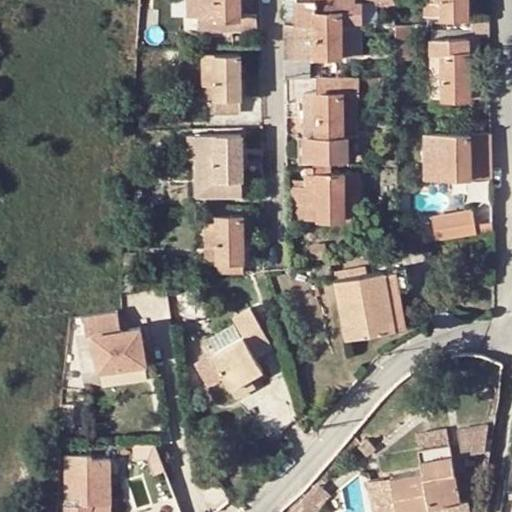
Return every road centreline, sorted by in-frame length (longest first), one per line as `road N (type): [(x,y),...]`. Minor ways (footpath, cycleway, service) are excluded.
road 1 (residential): [(251,511),(384,369),(434,340),(504,343)]
road 2 (residential): [(504,343),(499,71)]
road 3 (residential): [(271,241),(269,0)]
